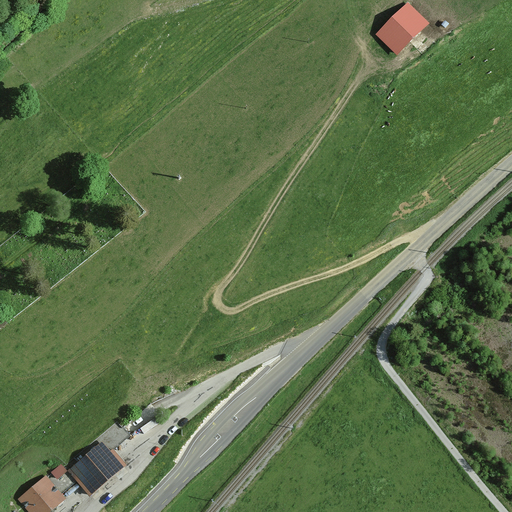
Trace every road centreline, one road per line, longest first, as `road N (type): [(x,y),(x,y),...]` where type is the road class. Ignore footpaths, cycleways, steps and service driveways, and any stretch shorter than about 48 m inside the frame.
road 1 (track): [(411,252),(429,275),(382,340),(384,363),(503,511)]
road 2 (unclassified): [(329,328),(230,374),(89,511)]
road 3 (tertiary): [(148,511),(329,328)]
road 4 (tertiary): [(329,328),(511,163)]
